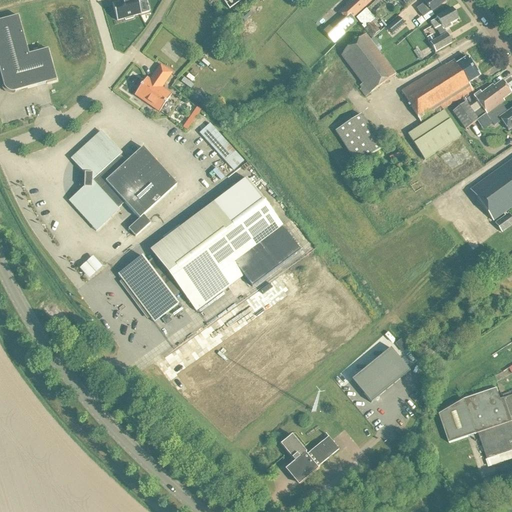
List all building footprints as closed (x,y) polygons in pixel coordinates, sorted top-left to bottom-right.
[(138,4),(143,2),(142,0),(121,0),(123,2),(112,5),(117,22),(125,20),(125,21),(133,19),(133,17),(141,15),(138,4)] [(221,0),(229,10),(242,0),(221,0)] [(345,27),(371,2),(369,0),(352,0),(346,6),(347,7),(342,11),(341,10),(339,13),(343,18),(340,21),(345,27)] [(441,0),(425,0),(422,2),(424,4),(415,9),(422,18),(430,12),(430,13),(444,3),(441,0)] [(430,23),(439,39),(430,44),(435,52),(450,43),(445,35),(443,31),(451,27),(450,25),(457,20),(451,9),(436,18),(437,19),(430,23)] [(18,17),(0,21),(0,68),(7,93),(26,88),(26,90),(56,82),(47,50),(28,55),(18,17)] [(392,35),(404,25),(399,18),(386,28),(392,35)] [(370,40),(379,32),(371,23),(362,30),(370,40)] [(116,42),(125,50),(137,35),(128,27),(116,42)] [(364,98),(395,75),(365,35),(347,49),(341,57),(362,85),(359,87),(361,89),(359,91),(364,98)] [(419,50),(414,52),(420,61),(424,58),(419,50)] [(445,65),(401,93),(420,123),(472,91),(467,84),(479,77),(467,58),(455,65),(453,62),(445,66),(445,65)] [(152,77),(154,78),(151,82),(146,78),(134,96),(159,113),(171,96),(156,85),(159,81),(164,85),(171,74),(160,66),(152,77)] [(502,101),(510,95),(502,82),(493,89),(491,87),(481,94),(479,92),(473,97),(479,105),(470,111),(465,103),(452,113),(465,131),(478,121),(477,121),(486,115),(494,110),(500,118),(499,119),(508,132),(511,128),(511,109),(506,114),(500,105),(503,102),(502,101)] [(188,131),(202,111),(197,107),(182,128),(188,131)] [(443,112),(407,135),(423,161),(459,137),(443,112)] [(335,133),(357,167),(383,150),(362,116),(335,133)] [(243,162),(212,128),(202,137),(233,172),(243,162)] [(124,204),(139,220),(128,230),(135,238),(150,224),(143,216),(176,186),(142,149),(126,164),(119,157),(121,155),(114,147),(114,148),(100,133),(71,160),(77,167),(77,168),(84,175),(84,180),(82,180),(82,184),(84,184),(83,188),(76,195),(76,196),(69,202),(96,232),(111,219),(119,212),(117,210),(124,204)] [(505,217),(494,225),(501,233),(511,225),(511,219),(508,214),(507,215),(505,213),(511,207),(511,159),(469,191),(492,222),(503,214),(505,217)] [(155,258),(147,264),(142,257),(118,275),(154,324),(178,306),(173,299),(181,293),(195,313),(243,277),(252,288),(300,252),(246,179),(150,251),(155,258)] [(79,269),(90,279),(103,267),(93,256),(79,269)] [(172,310),(175,315),(183,310),(180,305),(172,310)] [(432,348),(418,357),(426,369),(440,360),(432,348)] [(370,404),(409,373),(390,349),(351,381),(370,404)] [(511,397),(501,401),(497,391),(465,402),(439,416),(448,444),(478,435),(487,461),(511,452),(511,397)] [(327,438),(306,455),(305,454),(306,453),(305,453),(304,454),(293,440),(284,448),(292,458),(291,459),(294,462),(286,469),(299,485),(319,469),(318,469),(317,468),(328,459),(325,455),(328,453),(331,456),(338,450),(325,434),(325,435),(327,438)]
